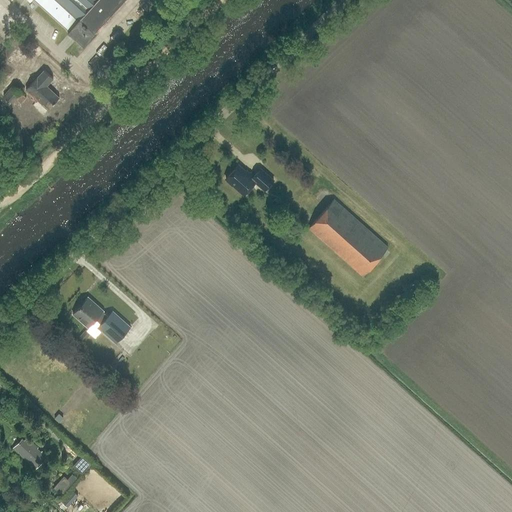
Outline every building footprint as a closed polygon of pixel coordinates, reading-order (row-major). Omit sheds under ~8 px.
[(34,0),(69,31),(67,33),(84,48),(96,34),(95,34),(125,0),(34,0)] [(44,71),(26,90),(42,105),(44,103),(50,108),(59,98),(47,86),(53,79),(44,71)] [(13,86),(4,96),(13,104),(17,100),(21,104),(27,98),(13,86)] [(249,174),(237,165),(226,180),(245,195),(255,182),(265,190),(274,180),(260,168),(253,176),(250,173),(249,174)] [(363,276),(388,247),(334,199),(309,228),(363,276)] [(116,344),(131,327),(112,311),(108,316),(103,312),(104,311),(88,297),(73,314),(89,328),(96,320),(101,324),(98,328),(116,344)] [(36,469),(48,456),(27,438),(24,441),(22,439),(13,448),(36,469)] [(82,474),(92,464),(83,456),(73,466),(82,474)] [(62,494),(77,477),(73,474),(68,479),(64,476),(54,487),(62,494)] [(37,501),(30,508),(34,511),(37,511),(43,506),(37,501)]
